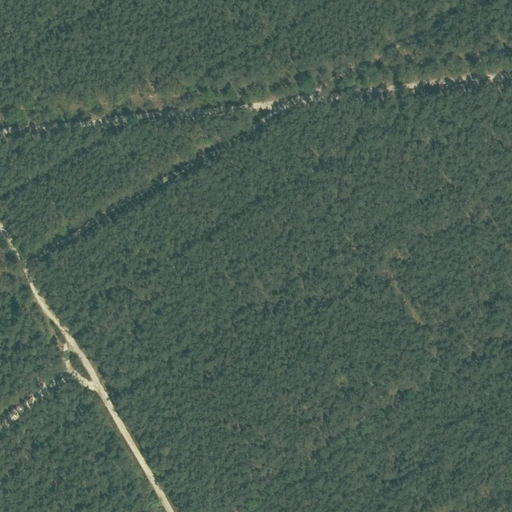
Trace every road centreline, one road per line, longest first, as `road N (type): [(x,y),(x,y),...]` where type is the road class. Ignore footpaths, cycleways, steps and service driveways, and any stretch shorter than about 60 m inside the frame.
road 1 (track): [(20,269),(483,0)]
road 2 (track): [(511,79),(0,132)]
road 3 (track): [(168,511),(0,235)]
